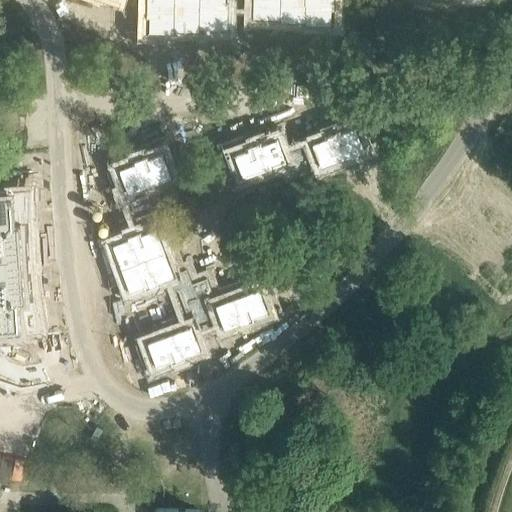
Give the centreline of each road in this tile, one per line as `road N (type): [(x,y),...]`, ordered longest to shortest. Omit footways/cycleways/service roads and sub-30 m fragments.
road 1 (residential): [(511,60),(457,155),(381,255),(202,401),(179,405)]
road 2 (residential): [(58,99),(146,107),(511,48)]
road 3 (residential): [(179,405),(114,403),(77,335),(60,226),(58,99)]
road 4 (residential): [(0,498),(183,502),(214,489),(199,413),(179,405)]
